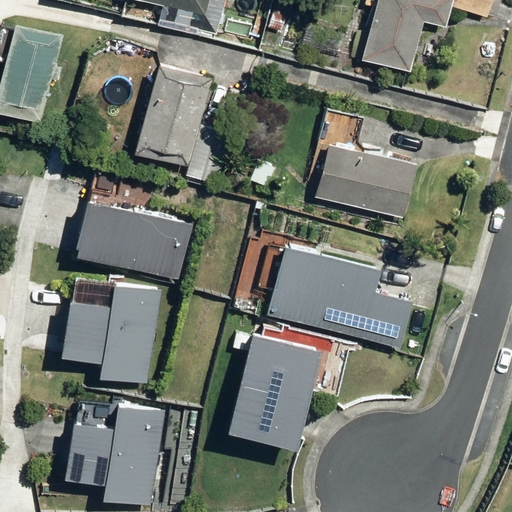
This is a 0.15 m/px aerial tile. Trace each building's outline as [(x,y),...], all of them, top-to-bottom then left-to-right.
[(158,0),(205,12),(208,0),(158,0)] [(296,0),(277,0),(269,23),(285,29),(296,0)] [(377,0),(364,54),(411,66),(425,16),(447,23),(452,4),(489,14),(492,0),(377,0)] [(302,40),(341,51),(347,28),(308,17),(302,40)] [(0,77),(0,107),(40,118),(53,74),(58,76),(62,64),(56,63),(64,32),(16,19),(0,77)] [(187,170),(218,179),(231,131),(200,123),(212,74),(160,60),(136,148),(189,162),(187,170)] [(315,192),(403,214),(416,160),(329,138),(315,192)] [(251,175),(267,183),(275,165),(259,158),(251,175)] [(0,213),(15,166),(0,161),(0,213)] [(85,242),(183,273),(201,219),(103,187),(85,242)] [(272,304),(403,338),(416,290),(381,281),(387,260),(291,235),(272,304)] [(102,367),(152,375),(167,284),(116,276),(114,287),(76,281),(65,349),(104,355),(102,367)] [(260,319),(234,413),(306,433),(332,339),(260,319)] [(104,492),(155,500),(169,409),(119,401),(117,411),(79,405),(68,474),(106,480),(104,492)]
